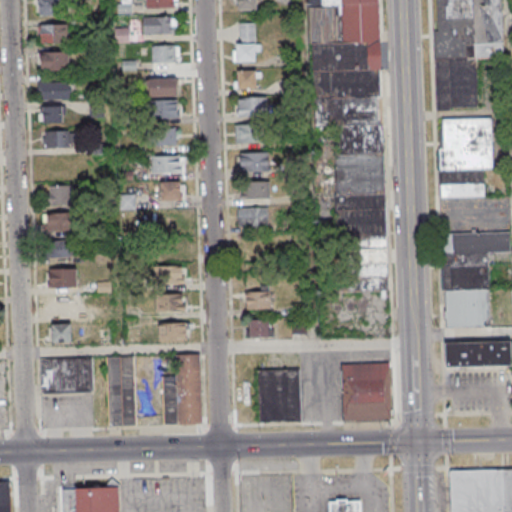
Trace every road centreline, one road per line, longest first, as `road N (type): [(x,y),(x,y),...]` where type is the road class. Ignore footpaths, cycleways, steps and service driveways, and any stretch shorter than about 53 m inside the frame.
road 1 (residential): [(227,511),(206,0)]
road 2 (residential): [(32,511),(14,0)]
road 3 (tertiary): [(423,443),(406,0)]
road 4 (tertiary): [(225,448),(0,452)]
road 5 (tertiary): [(423,443),(225,448)]
